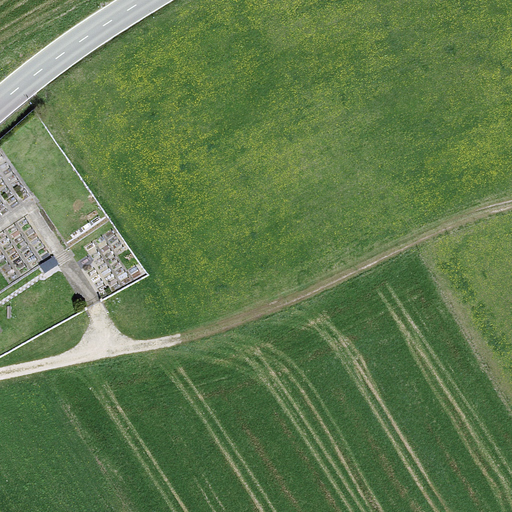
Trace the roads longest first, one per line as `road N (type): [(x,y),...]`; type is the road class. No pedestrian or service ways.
road 1 (track): [(0,371),(179,338),(256,314),(511,200)]
road 2 (track): [(0,222),(26,206),(102,312),(117,349)]
road 3 (tertiary): [(150,0),(0,107)]
